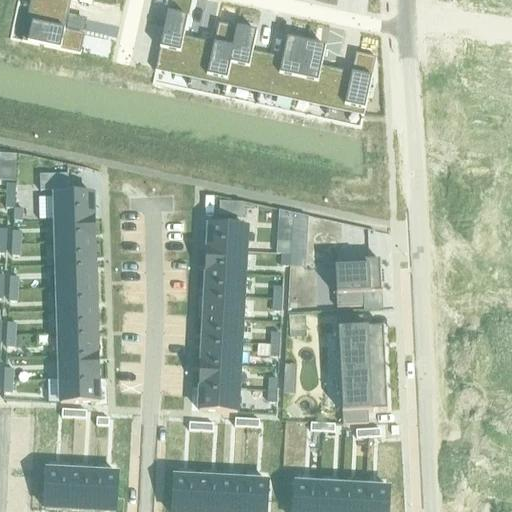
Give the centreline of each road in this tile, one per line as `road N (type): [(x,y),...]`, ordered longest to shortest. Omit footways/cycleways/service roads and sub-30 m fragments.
road 1 (residential): [(400,32),(424,511)]
road 2 (residential): [(149,201),(144,511)]
road 3 (residential): [(249,0),(400,32)]
